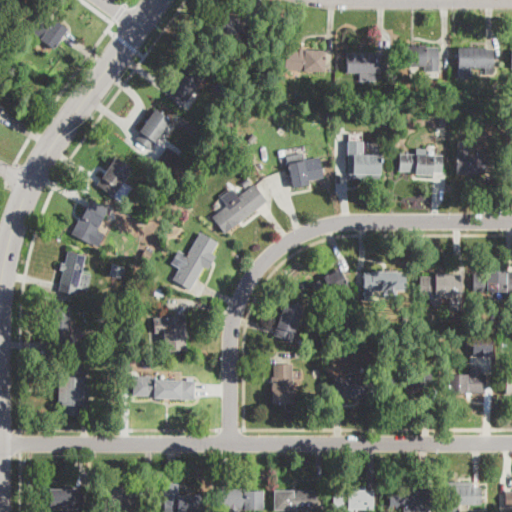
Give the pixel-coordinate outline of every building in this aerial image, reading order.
[(14,0),(24,6),(14,21),(0,11),(0,0),(14,0)] [(49,21),(52,23),(55,19),(68,29),(54,48),(30,30),(39,14),(49,21)] [(240,28),(230,41),(216,31),(226,17),(241,27),(240,28)] [(440,64),(406,64),(406,47),(440,47),(440,64)] [(325,51),(325,56),(323,72),(284,70),(286,51),(299,52),(299,49),(311,49),(311,50),(325,51)] [(492,68),(459,68),(459,51),(492,50),(492,68)] [(386,73),(347,73),(347,54),(364,54),(386,54),(386,73)] [(186,102),(182,107),(166,95),(193,57),(209,69),(186,102)] [(175,127),(169,134),(163,132),(150,149),(135,139),(154,109),(171,121),(170,123),(175,127)] [(335,119),(327,119),(326,111),(335,110),(335,119)] [(189,122),(185,128),(180,124),(184,119),(189,122)] [(257,136),(252,143),(246,139),(252,132),(257,136)] [(179,156),(171,169),(158,160),(167,147),(179,156)] [(425,150),(425,155),(442,155),(442,173),(432,173),(432,175),(414,175),(414,171),(398,171),(399,154),(415,154),(415,149),(425,149),(425,150)] [(352,174),(347,174),(347,154),(384,154),(384,173),(352,174)] [(492,159),(492,171),(484,171),(484,174),(456,174),(456,155),(485,156),(485,159),(492,159)] [(115,196),(114,196),(98,185),(116,158),(132,170),(115,196)] [(307,184),(292,187),(287,164),(312,159),(316,177),(307,179),(308,184),(307,184)] [(247,179),(252,186),(254,184),(267,202),(224,234),(211,217),(226,206),(220,198),(232,189),(237,197),(247,190),(242,183),(247,179)] [(108,208),(97,231),(106,235),(98,247),(90,243),(90,244),(71,234),(81,216),(82,216),(90,200),(108,208)] [(143,223),(138,231),(132,228),(137,219),(143,223)] [(211,264),(208,269),(204,266),(191,290),(173,279),(201,231),(218,241),(211,253),(216,255),(211,264)] [(151,253),(146,260),(139,255),(144,248),(151,253)] [(86,254),(82,274),(90,275),(88,289),(77,286),(75,294),(58,291),(63,270),(59,270),(61,262),(64,263),(67,251),(86,254)] [(125,269),(122,279),(108,275),(111,265),(125,269)] [(326,298),(318,302),(309,283),(340,268),(349,287),(326,298)] [(511,298),(503,298),(503,292),(487,292),(487,271),(511,271),(511,298)] [(398,272),(398,273),(407,273),(407,291),(372,291),(372,296),(365,296),(365,273),(372,273),(372,272),(398,272)] [(461,294),(460,312),(448,312),(448,295),(420,295),(421,274),(460,275),(459,294),(461,294)] [(295,334),(293,342),(275,335),(278,327),(277,327),(286,303),(302,309),(293,333),(296,334),(295,334)] [(70,308),(69,342),(52,341),(53,326),(54,307),(70,308)] [(185,316),(187,350),(161,352),(160,333),(152,333),(151,321),(154,321),(154,318),(185,316)] [(489,352),(489,356),(475,356),(475,367),(479,367),(479,375),(484,375),(484,393),(448,393),(449,374),(469,374),(469,352),(472,352),(472,340),(489,340),(489,352)] [(83,365),(83,369),(87,369),(86,374),(83,374),(82,377),(84,377),(83,405),(81,405),(81,416),(64,415),(64,405),(61,405),(61,401),(58,401),(59,381),(62,381),(62,377),(66,377),(66,364),(83,365)] [(292,403),(271,403),(271,377),(275,377),(275,364),(293,364),(292,403)] [(422,390),(394,390),(394,374),(435,373),(435,390),(422,390)] [(511,396),(503,396),(503,374),(511,374),(511,396)] [(194,396),(194,399),(133,395),(134,375),(162,377),(162,379),(195,381),(194,396)] [(340,398),(333,398),(333,378),(374,377),(374,398),(340,398)] [(205,496),(205,511),(162,511),(162,481),(176,482),(176,496),(205,496)] [(117,511),(100,511),(100,489),(119,489),(119,486),(134,486),(134,511),(117,511)] [(457,505),(457,508),(457,511),(447,511),(447,505),(445,505),(445,487),(480,487),(481,504),(457,505)] [(63,509),(50,509),(49,489),(82,488),(83,508),(63,509)] [(243,488),(244,492),(264,491),(264,511),(246,510),(246,511),(219,511),(218,489),(243,488)] [(429,505),(429,511),(415,511),(415,506),(389,506),(390,489),(430,490),(429,505)] [(317,509),(275,510),(274,491),(317,490),(317,509)] [(366,509),(366,511),(355,511),(355,509),(335,510),(334,491),(374,490),(374,509),(366,509)]
